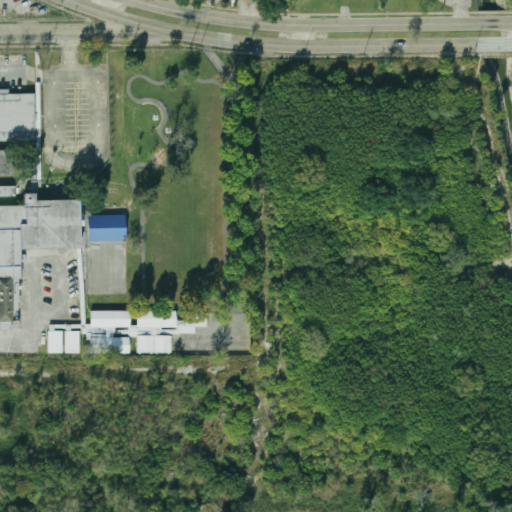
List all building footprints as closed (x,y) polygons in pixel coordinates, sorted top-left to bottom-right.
[(3,14),(0,14),(0,16),(11,16),(11,8),(3,8),(3,14)] [(0,93),(33,93),(34,173),(0,173),(0,205),(76,204),(78,248),(19,250),(20,331),(0,331),(0,148),(28,148),(27,138),(0,138),(0,93)] [(86,215),(123,215),(123,239),(86,240),(86,215)] [(89,310),(128,310),(128,325),(89,326),(89,310)] [(135,310),(174,310),(174,327),(135,327),(135,310)] [(183,311),(205,311),(205,325),(183,325),(183,311)] [(46,330),(60,330),(60,353),(46,353),(46,330)] [(64,331),(78,331),(78,353),(64,353),(64,331)] [(136,335),(169,335),(169,351),(136,351),(136,335)] [(89,337),(127,337),(128,351),(89,351),(89,337)]
